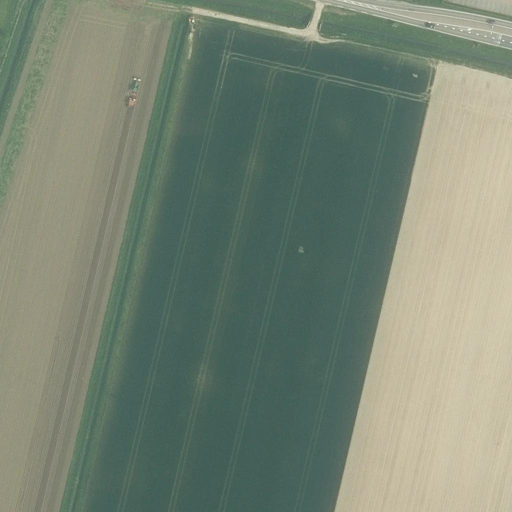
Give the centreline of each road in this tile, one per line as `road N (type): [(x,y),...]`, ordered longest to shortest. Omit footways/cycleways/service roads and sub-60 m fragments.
road 1 (track): [(194,9),(78,511)]
road 2 (track): [(311,35),(511,76)]
road 3 (secondary): [(323,0),(511,46)]
road 4 (track): [(194,9),(311,35),(319,0)]
road 5 (secondary): [(511,25),(359,0)]
road 6 (track): [(0,128),(42,0)]
